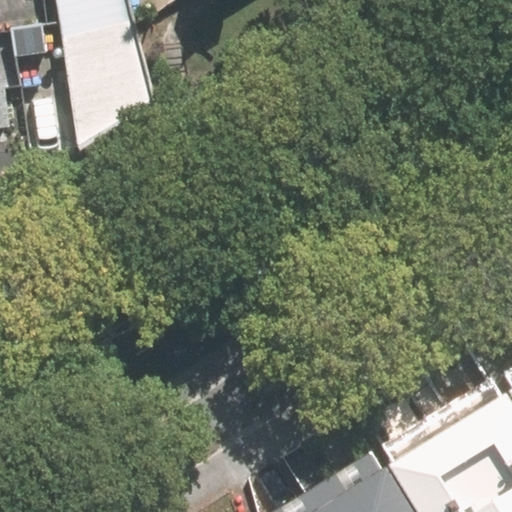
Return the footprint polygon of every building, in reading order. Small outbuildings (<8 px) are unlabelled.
[(59,0),(75,139),(152,90),(129,0),(59,0)] [(49,8),(9,10),(11,61),(51,60),(49,8)] [(0,122),(56,115),(52,84),(0,91),(0,122)] [(152,90),(75,139),(77,155),(156,106),(152,90)] [(499,386),(511,408),(511,358),(493,370),(502,385),(499,386)] [(490,392),(481,377),(379,440),(388,454),(384,457),(418,511),(511,511),(511,419),(494,389),(490,392)] [(413,511),(385,466),(379,469),(371,457),(279,511),(413,511)]
